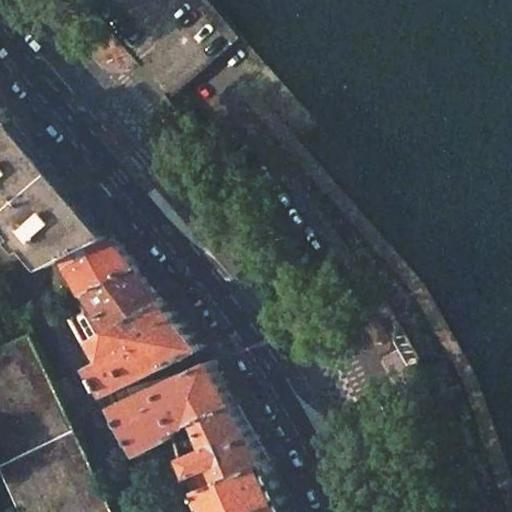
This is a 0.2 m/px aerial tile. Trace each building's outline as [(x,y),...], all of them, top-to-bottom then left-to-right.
[(0,125),(17,121),(16,120),(0,101),(0,125)] [(60,171),(17,121),(0,125),(0,201),(10,214),(60,171)] [(114,235),(60,171),(10,214),(27,234),(23,237),(32,248),(36,244),(53,264),(57,262),(73,255),(114,235)] [(140,266),(114,235),(73,255),(86,282),(91,292),(140,266)] [(168,299),(140,266),(91,292),(111,331),(168,299)] [(91,292),(86,282),(73,289),(78,299),(91,292)] [(111,331),(91,292),(78,299),(85,310),(70,317),(85,345),(100,337),(111,331)] [(208,346),(168,299),(111,331),(100,337),(109,354),(95,364),(108,389),(111,393),(208,346)] [(26,319),(0,330),(0,334),(6,346),(33,334),(26,319)] [(56,381),(33,334),(6,346),(0,349),(0,465),(0,466),(78,428),(56,381)] [(109,354),(100,337),(85,345),(95,364),(109,354)] [(416,356),(406,361),(417,381),(427,376),(416,356)] [(216,359),(118,406),(121,411),(143,453),(175,437),(173,433),(201,420),(203,419),(202,418),(240,402),(216,359)] [(274,461),(240,402),(202,418),(203,419),(213,445),(189,455),(203,489),(274,461)] [(80,431),(78,428),(0,466),(22,511),(117,511),(118,511),(80,431)] [(203,489),(189,455),(182,457),(196,491),(203,489)] [(296,511),(274,461),(203,489),(212,509),(213,511),(296,511)] [(204,511),(212,509),(203,489),(196,491),(181,497),(187,511),(204,511)]
